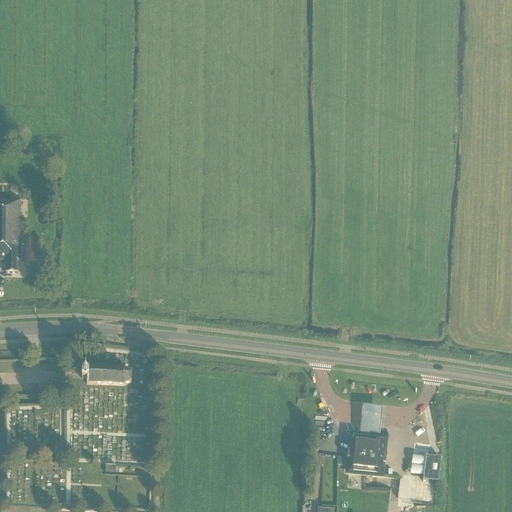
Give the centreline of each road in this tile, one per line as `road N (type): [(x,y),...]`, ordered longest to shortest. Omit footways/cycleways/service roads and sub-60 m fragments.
road 1 (secondary): [(0,331),(82,328),(373,363)]
road 2 (secondary): [(511,384),(373,363)]
